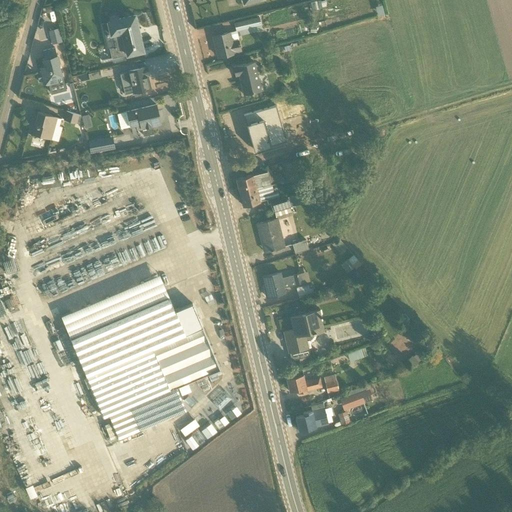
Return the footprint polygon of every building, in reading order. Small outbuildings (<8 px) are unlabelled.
[(382,8),(376,9),(379,18),(384,16),(382,8)] [(132,54),(142,51),(134,15),(120,19),(116,16),(114,15),(112,15),(110,16),(109,18),(109,21),(106,22),(108,34),(104,35),(107,48),(108,48),(110,59),(132,54)] [(259,18),(234,23),(235,31),(213,36),(213,39),(216,53),(217,57),(217,58),(241,52),(237,37),(249,34),(249,33),(261,29),(259,18)] [(48,31),(51,44),(62,41),(58,28),(48,31)] [(54,48),(42,51),(44,59),(42,59),(45,71),(37,73),(39,82),(43,81),(44,85),(57,82),(56,78),(62,77),(54,48)] [(126,72),(131,93),(149,88),(146,75),(148,74),(146,67),(144,67),(143,61),(132,63),(134,70),(126,72)] [(243,95),(261,91),(254,62),(232,67),(234,76),(238,75),(243,95)] [(117,114),(120,129),(129,127),(129,128),(135,126),(136,130),(141,129),(143,136),(153,133),(151,126),(160,124),(155,105),(117,114)] [(270,146),(286,141),(275,106),(243,115),(254,152),(270,147),(270,146)] [(62,120),(78,124),(80,115),(65,111),(62,120)] [(30,124),(27,136),(27,137),(28,133),(57,141),(61,127),(58,126),(60,119),(57,118),(57,117),(38,112),(34,125),(27,123),(30,124)] [(89,127),(87,115),(81,117),(83,128),(89,127)] [(87,138),(88,151),(113,150),(113,137),(87,138)] [(286,180),(307,174),(303,165),(299,159),(295,161),(282,165),(284,169),(282,170),(286,180)] [(293,200),(293,199),(288,198),(287,197),(279,199),(277,191),(273,192),(272,187),(277,186),(276,182),(281,181),(282,181),(280,174),(272,176),(271,170),(282,165),(265,171),(236,179),(243,206),(266,200),(267,204),(270,204),(271,211),(275,211),(314,199),(312,195),(293,200)] [(290,211),(289,210),(288,207),(274,211),(273,212),(276,219),(256,224),(263,252),(284,246),(278,220),(292,215),(290,211)] [(295,254),(314,248),(313,247),(310,248),(307,239),(292,245),(295,254)] [(331,244),(340,255),(344,251),(343,250),(346,248),(339,240),(336,243),(331,244)] [(354,268),(360,264),(353,255),(347,260),(354,268)] [(309,282),(307,272),(282,278),(280,273),(262,277),(264,286),(266,298),(285,293),(284,288),(309,282)] [(161,277),(62,319),(102,418),(108,416),(111,422),(104,425),(112,444),(119,441),(117,437),(185,410),(176,387),(219,369),(192,304),(175,311),(169,297),(161,277)] [(298,299),(314,295),(312,289),(309,289),(308,285),(295,288),(298,299)] [(293,330),(283,332),(288,352),(289,353),(290,357),(291,358),(292,359),(293,360),(294,360),(306,357),(307,356),(308,355),(308,354),(308,353),(307,349),(308,348),(310,347),(309,342),(311,341),(313,339),(315,337),(315,335),(315,333),(323,330),(320,315),(321,315),(319,309),(290,317),(293,330)] [(366,356),(363,348),(347,354),(350,362),(366,356)] [(302,374),(286,378),(289,392),(297,390),(298,392),(306,390),(306,391),(321,388),(319,378),(304,381),(303,374),(302,374)] [(327,393),(338,390),(334,375),(323,377),(327,393)] [(188,385),(179,388),(181,394),(190,392),(188,385)] [(373,400),(369,389),(366,390),(365,386),(344,394),(346,397),(339,400),(343,411),(373,400)] [(295,417),(298,431),(328,423),(322,403),(310,407),(311,410),(303,413),(303,415),(295,417)] [(350,422),(346,412),(337,415),(341,425),(350,422)] [(197,426),(205,419),(200,413),(192,421),(197,426)] [(211,423),(206,426),(211,435),(216,432),(211,423)] [(184,439),(191,450),(197,446),(191,435),(184,439)]
